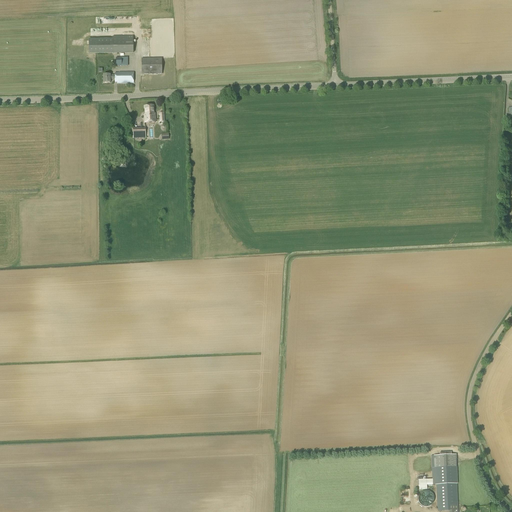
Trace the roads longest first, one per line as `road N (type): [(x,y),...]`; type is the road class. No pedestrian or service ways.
road 1 (tertiary): [(12,100),(334,85)]
road 2 (unclassified): [(509,511),(485,474),(467,411),(483,358),(511,313)]
road 3 (tertiary): [(511,77),(334,85)]
